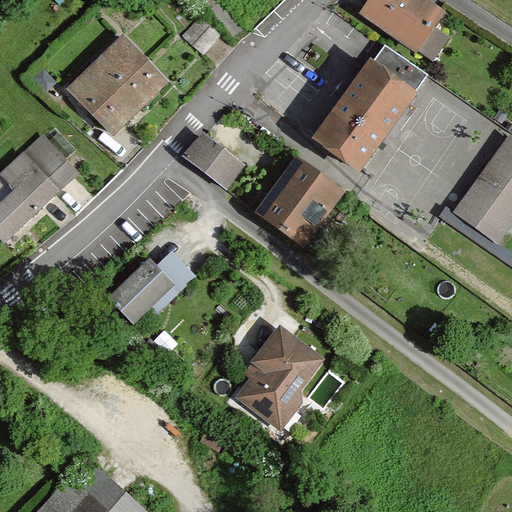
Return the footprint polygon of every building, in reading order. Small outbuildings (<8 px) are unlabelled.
[(419,49),(435,26),(443,13),(422,0),(377,0),(367,15),(418,49),(419,49)] [(203,18),(185,36),(203,52),(204,53),(221,35),(203,18)] [(450,36),(435,26),(419,49),(435,59),(450,36)] [(128,45),(76,97),(116,136),(167,83),(128,45)] [(346,102),(322,135),(361,164),(385,132),(387,134),(418,93),(411,88),(422,72),(388,48),(377,63),(374,60),(344,101),(346,102)] [(227,190),(244,166),(203,139),(193,149),(185,158),(227,190)] [(76,176),(41,141),(23,158),(38,174),(44,180),(58,194),(76,176)] [(511,148),(488,179),(487,180),(508,196),(509,198),(502,209),(511,216),(511,148)] [(19,192),(38,174),(23,158),(4,176),(19,192)] [(302,167),(261,222),(302,253),(345,198),(302,167)] [(38,174),(19,192),(0,211),(0,241),(5,247),(58,194),(44,180),(38,174)] [(500,242),(511,225),(511,216),(502,209),(509,198),(508,196),(487,180),(462,214),(500,242)] [(511,254),(456,216),(451,223),(511,265),(511,254)] [(176,259),(162,272),(173,284),(146,310),(153,317),(194,278),(176,259)] [(162,272),(152,262),(110,301),(131,323),(146,310),(173,284),(162,272)] [(318,362),(280,333),(257,363),(264,368),(254,381),(241,397),(275,423),(287,407),(291,411),(297,403),(295,391),(318,362)] [(264,368),(257,363),(247,376),(254,381),(264,368)] [(279,426),(291,411),(287,407),(275,423),(279,426)] [(154,511),(89,458),(44,511),(154,511)]
